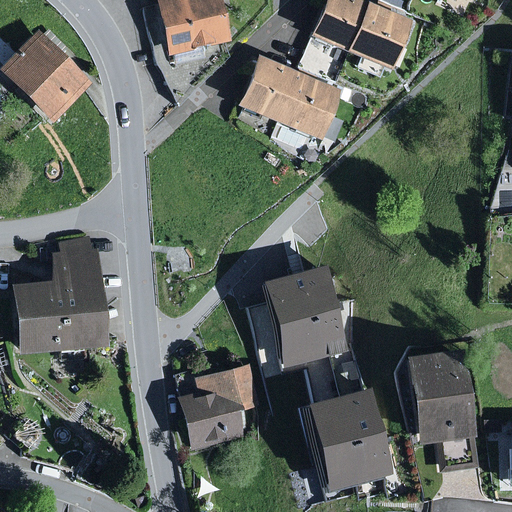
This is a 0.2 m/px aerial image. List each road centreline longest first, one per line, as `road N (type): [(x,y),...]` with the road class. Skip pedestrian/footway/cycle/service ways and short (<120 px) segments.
road 1 (residential): [(174,511),(146,345),(135,207)]
road 2 (residential): [(135,207),(123,79),(107,34),(79,0)]
road 3 (residential): [(135,207),(0,236)]
road 4 (residential): [(0,475),(35,479),(118,511)]
